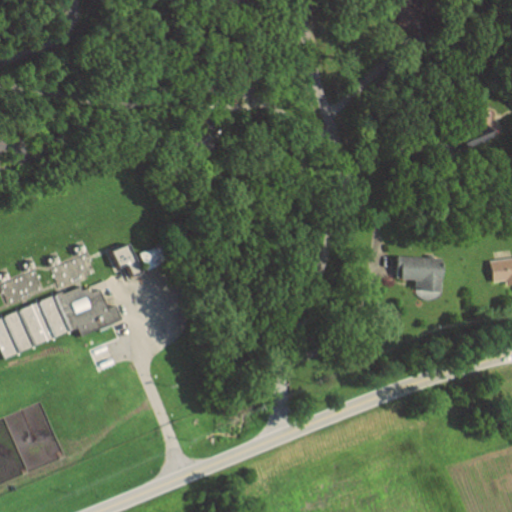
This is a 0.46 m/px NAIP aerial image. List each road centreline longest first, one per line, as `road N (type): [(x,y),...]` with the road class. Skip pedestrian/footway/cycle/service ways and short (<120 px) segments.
road 1 (residential): [(67,0),(68,30),(0,62),(9,88),(137,101),(191,89),(227,92),(267,104),(342,158)]
road 2 (residential): [(277,437),(277,375),(314,292),(344,177),(299,0)]
road 3 (secondary): [(96,511),(403,388),(511,354)]
